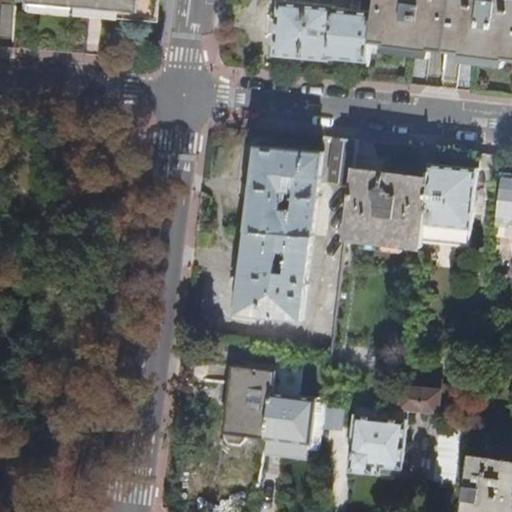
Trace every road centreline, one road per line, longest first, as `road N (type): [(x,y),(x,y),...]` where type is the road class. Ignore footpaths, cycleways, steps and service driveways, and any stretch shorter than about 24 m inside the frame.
road 1 (residential): [(130,511),(183,95)]
road 2 (residential): [(511,126),(183,95)]
road 3 (residential): [(0,79),(183,95)]
road 4 (track): [(0,162),(121,130),(127,113)]
